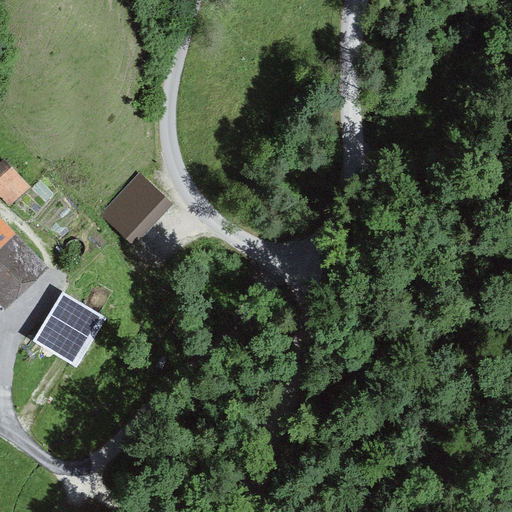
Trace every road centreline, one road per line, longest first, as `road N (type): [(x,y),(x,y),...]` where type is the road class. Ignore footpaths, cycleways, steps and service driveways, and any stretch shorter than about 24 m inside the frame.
road 1 (unclassified): [(191,0),(168,94),(179,176),(238,239),(315,264)]
road 2 (unclassified): [(243,511),(279,437),(315,264)]
road 3 (unclassified): [(357,0),(349,79),(353,166)]
